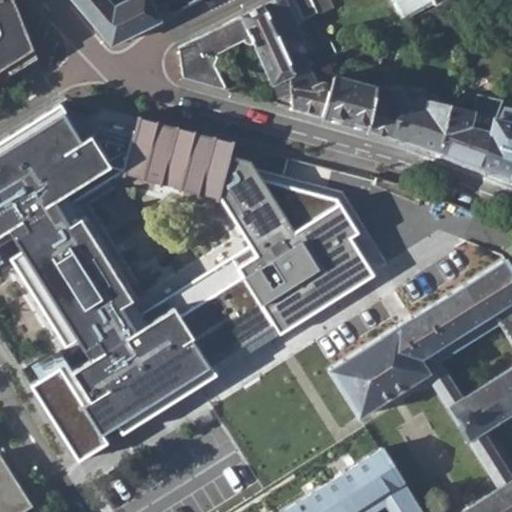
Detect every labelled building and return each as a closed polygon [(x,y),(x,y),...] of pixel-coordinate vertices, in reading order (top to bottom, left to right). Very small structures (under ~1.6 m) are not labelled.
[(35,14),(23,0),(0,0),(0,79),(36,57),(17,26),(32,16),(35,14)] [(74,0),(109,42),(168,12),(166,7),(153,12),(147,0),(122,0),(112,5),(108,0),(74,0)] [(265,0),(259,3),(291,72),(306,65),(299,51),(304,49),(300,43),(303,42),(294,24),(301,21),(299,17),(292,0),(265,0)] [(292,0),(299,17),(314,10),(309,0),(292,0)] [(309,0),(314,10),(315,13),(327,36),(341,29),(327,0),(309,0)] [(389,0),(398,19),(431,2),(429,0),(389,0)] [(278,96),(289,91),(286,75),(291,72),(259,3),(197,34),(177,44),(183,75),(225,88),(212,63),(217,58),(216,52),(242,39),(244,42),(251,43),(270,83),(273,82),(278,96)] [(291,106),(322,116),(327,88),(323,87),(324,80),(320,79),(314,82),(306,65),(291,72),(286,75),(289,91),(291,106)] [(322,116),(367,129),(374,88),(375,86),(333,74),(330,76),(327,88),(322,116)] [(367,129),(394,136),(401,102),(402,100),(398,93),(374,88),(367,129)] [(425,108),(401,102),(394,136),(411,140),(441,152),(450,106),(427,100),(425,108)] [(59,101),(0,138),(0,244),(12,237),(20,250),(8,257),(64,344),(75,337),(88,358),(64,373),(59,366),(30,384),(77,459),(107,441),(102,432),(116,423),(274,324),(280,332),(374,273),(351,236),(359,231),(337,197),(262,177),(249,160),(229,155),(220,197),(249,245),(140,312),(71,203),(122,171),(133,128),(95,118),(76,130),(59,101)] [(441,152),(484,167),(491,133),(468,126),(471,112),(450,106),(441,152)] [(133,128),(122,171),(220,197),(229,155),(233,140),(137,114),(133,128)] [(491,170),(511,177),(511,173),(511,123),(496,119),(491,133),(484,167),(491,170)] [(511,511),(511,268),(505,258),(328,365),(362,421),(424,383),(492,491),(458,511),(426,511),(383,445),(274,511),(511,511)] [(274,324),(116,423),(122,432),(280,332),(274,324)] [(281,410),(241,426),(251,452),(291,436),(281,410)] [(0,511),(20,511),(26,509),(0,466),(0,511)]
